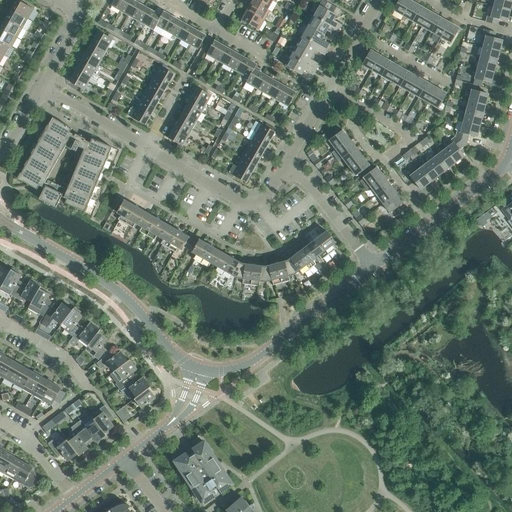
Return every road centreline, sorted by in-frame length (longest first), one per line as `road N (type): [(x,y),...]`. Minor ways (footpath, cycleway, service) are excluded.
road 1 (tertiary): [(199,369),(172,354),(120,295),(0,218)]
road 2 (tertiary): [(199,369),(249,363),(374,267)]
road 3 (residential): [(30,444),(31,430),(88,385),(64,357),(0,330)]
road 4 (tertiary): [(374,267),(493,177),(505,159)]
road 5 (residential): [(284,166),(261,199),(243,202),(150,149)]
road 6 (residential): [(374,267),(284,166)]
road 7 (residential): [(381,160),(409,136),(330,85)]
road 8 (residential): [(150,149),(41,85)]
